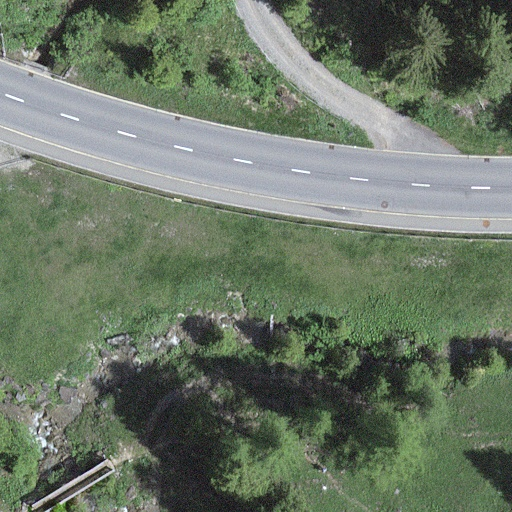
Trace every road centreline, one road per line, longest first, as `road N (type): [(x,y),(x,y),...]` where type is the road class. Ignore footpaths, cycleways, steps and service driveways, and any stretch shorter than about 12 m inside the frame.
road 1 (secondary): [(0,93),(115,133),(287,172),(511,187)]
road 2 (track): [(427,187),(412,145),(346,93),(268,0)]
